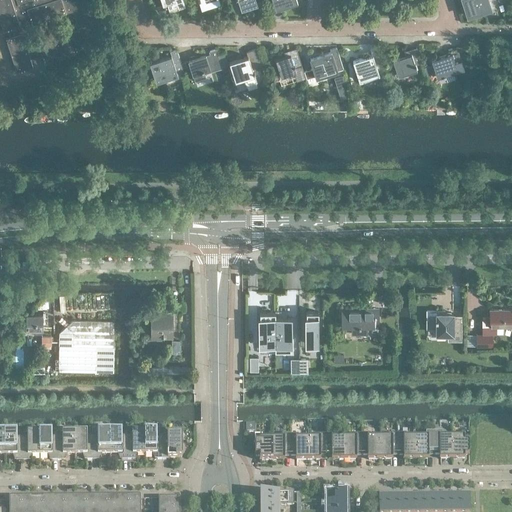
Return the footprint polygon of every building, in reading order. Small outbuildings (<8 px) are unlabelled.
[(44,63),(79,52),(76,43),(102,35),(96,16),(94,17),(90,5),(92,5),(90,0),(0,0),(0,19),(4,31),(7,30),(10,36),(6,38),(17,72),(33,67),(30,58),(42,54),(44,63)] [(184,5),(182,0),(176,0),(167,3),(169,9),(184,5)] [(220,4),(219,0),(192,0),(193,1),(195,0),(199,0),(202,10),(220,4)] [(257,4),(255,0),(238,0),(241,9),(257,4)] [(297,2),(296,0),(265,0),(266,2),(271,0),(272,0),(275,9),(297,2)] [(487,0),(462,0),(468,15),(490,8),(487,0)] [(421,62),(416,46),(410,49),(411,53),(399,57),(399,56),(392,59),(396,70),(402,68),(403,72),(410,70),(410,71),(417,69),(416,68),(416,69),(414,65),(416,64),(415,63),(420,61),(421,62)] [(464,68),(457,46),(448,49),(445,54),(431,59),(437,77),(464,68)] [(343,68),(337,47),(336,47),(330,49),(331,52),(310,58),(316,77),(337,70),(343,68)] [(383,69),(376,47),(370,49),(372,54),(353,60),(357,74),(357,73),(359,79),(371,75),(370,70),(377,67),(378,70),(383,69)] [(222,67),(216,48),(209,51),(210,54),(206,55),(206,54),(188,60),(192,72),(201,70),(202,72),(204,71),(210,69),(211,71),(222,67)] [(262,67),(256,48),(246,51),(247,56),(229,61),(235,81),(254,74),(253,72),(255,71),(254,70),(262,67)] [(302,65),(296,48),(283,52),(284,56),(275,59),(281,76),(296,71),(295,67),(302,65)] [(180,61),(176,49),(170,51),(171,55),(174,63),(180,61)] [(177,74),(174,63),(171,55),(150,62),(156,81),(177,74)] [(428,73),(435,71),(432,63),(426,65),(428,73)] [(511,326),(511,309),(490,310),(490,318),(483,318),(483,334),(496,333),(496,326),(511,326)] [(461,340),(461,315),(457,315),(453,315),(453,312),(445,312),(444,310),(427,310),(427,327),(436,327),(436,334),(448,334),(448,340),(461,340)] [(306,311),(306,343),(318,343),(318,311),(306,311)] [(379,324),(378,311),(342,311),(342,324),(352,324),(352,333),(367,333),(367,324),(379,324)] [(275,344),(275,318),(275,312),(260,312),(260,344),(275,344)] [(172,336),(172,313),(153,313),(153,333),(160,333),(161,336),(172,336)] [(43,333),(42,314),(26,314),(26,329),(35,329),(35,333),(43,333)] [(114,344),(113,319),(73,318),(58,332),(57,370),(113,371),(114,344)] [(290,318),(275,318),(275,344),(275,350),(290,350),(290,318)] [(492,346),(492,334),(476,334),(476,346),(492,346)] [(51,345),(51,336),(42,336),(42,345),(51,345)] [(180,352),(180,339),(172,339),(172,352),(180,352)] [(258,357),(250,357),(249,371),(258,371),(258,357)] [(299,372),(299,358),(290,358),(291,372),(299,372)] [(308,358),(299,358),(299,372),(308,372),(308,358)] [(75,455),(74,431),(62,432),(62,437),(57,437),(57,461),(63,461),(63,455),(75,455)] [(92,460),(92,437),(87,437),(87,431),(74,431),(75,455),(86,455),(86,460),(92,460)] [(110,454),(109,431),(97,431),(97,437),(92,437),(92,460),(98,460),(98,455),(110,454)] [(127,460),(127,437),(122,437),(122,431),(109,431),(110,454),(121,454),(121,460),(127,460)] [(145,454),(144,431),(132,431),(132,436),(127,437),(127,460),(133,460),(133,454),(145,454)] [(162,460),(162,436),(157,436),(157,431),(144,431),(145,454),(156,454),(156,460),(162,460)] [(22,461),(22,438),(17,438),(17,432),(4,432),(5,456),(16,455),(16,461),(22,461)] [(40,455),(39,432),(27,432),(27,438),(22,438),(22,461),(28,461),(28,455),(40,455)] [(57,461),(57,437),(52,437),(52,432),(39,432),(40,455),(51,455),(51,461),(57,461)] [(469,455),(469,433),(461,434),(461,437),(452,437),(452,459),(464,459),(464,455),(469,455)] [(398,455),(398,434),(389,434),(389,437),(380,437),(380,460),(392,460),(392,455),(398,455)] [(416,460),(416,437),(406,437),(406,434),(398,434),(398,455),(403,455),(403,460),(416,460)] [(434,455),(434,434),(425,434),(425,437),(416,437),(416,460),(428,459),(428,455),(434,455)] [(452,459),(452,437),(442,437),(442,434),(434,434),(434,455),(439,455),(439,459),(452,459)] [(182,458),(182,435),(167,435),(167,436),(162,436),(162,460),(168,460),(168,458),(182,458)] [(290,457),(290,435),(281,435),(281,438),(271,439),(271,461),(284,461),(284,457),(290,457)] [(308,461),(308,438),(298,438),(298,435),(290,435),(290,457),(295,456),(295,461),(308,461)] [(326,456),(326,435),(317,435),(317,438),(308,438),(308,461),(320,461),(320,456),(326,456)] [(344,460),(344,438),(334,438),(334,435),(326,435),(326,456),(331,456),(331,460),(344,460)] [(362,456),(362,435),(353,435),(353,438),(344,438),(344,460),(356,460),(356,456),(362,456)] [(380,460),(380,437),(370,438),(370,435),(362,435),(362,456),(367,456),(367,460),(380,460)] [(271,461),(271,439),(262,439),(262,436),(261,436),(254,436),(255,457),(259,457),(259,461),(260,461),(271,461)] [(294,505),(294,494),(294,493),(260,493),(260,505),(279,505),(279,506),(294,505)] [(346,503),(346,494),(346,493),(326,493),(326,503),(346,503)] [(451,511),(452,495),(451,495),(450,496),(443,496),(442,511),(451,511)] [(460,511),(461,495),(452,495),(451,511),(460,511)] [(469,511),(470,496),(470,495),(467,495),(461,495),(460,511),(469,511)] [(388,511),(389,496),(379,496),(378,511),(388,511)] [(397,511),(398,496),(389,496),(388,511),(397,511)] [(406,511),(407,496),(398,496),(397,511),(406,511)] [(415,511),(416,496),(407,496),(406,511),(415,511)] [(424,511),(425,496),(416,496),(415,511),(424,511)] [(433,511),(434,496),(425,496),(424,511),(433,511)] [(442,511),(443,496),(434,496),(433,511),(442,511)] [(85,511),(85,497),(74,498),(74,511),(85,511)] [(96,511),(96,497),(85,497),(85,511),(96,511)] [(107,511),(107,497),(96,497),(96,511),(107,511)] [(118,511),(118,497),(107,497),(107,511),(118,511)] [(128,511),(129,497),(118,497),(118,511),(128,511)] [(140,511),(140,499),(140,497),(129,497),(128,511),(140,511)] [(20,511),(20,498),(9,498),(9,511),(20,511)] [(31,511),(31,498),(20,498),(20,511),(31,511)] [(42,511),(42,498),(31,498),(31,511),(42,511)] [(52,511),(53,498),(42,498),(42,511),(52,511)] [(63,511),(64,498),(53,498),(52,511),(63,511)] [(74,511),(74,498),(64,498),(63,511),(74,511)] [(180,510),(180,499),(159,499),(159,510),(180,510)] [(346,511),(346,503),(326,503),(326,511),(346,511)]
